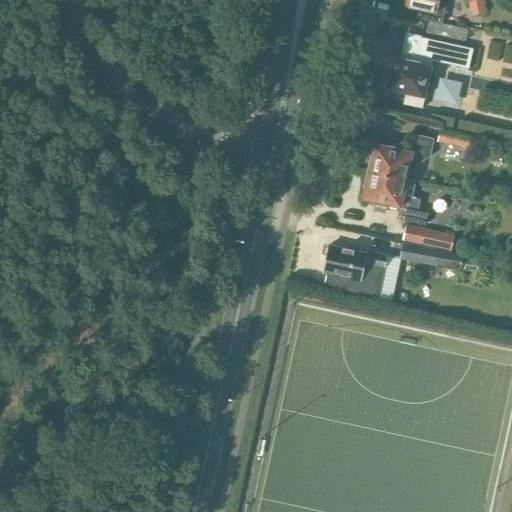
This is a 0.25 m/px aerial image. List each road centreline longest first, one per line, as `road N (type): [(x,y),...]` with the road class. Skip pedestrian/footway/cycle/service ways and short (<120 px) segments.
road 1 (primary): [(192,511),(275,140)]
road 2 (unclassified): [(275,140),(173,119),(119,86),(97,59),(72,0)]
road 3 (primary): [(275,140),(304,0)]
